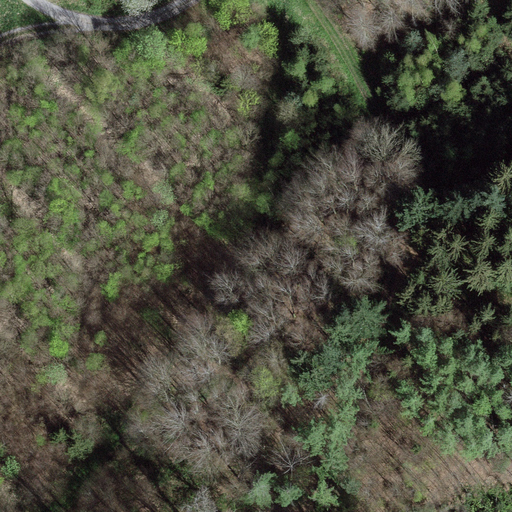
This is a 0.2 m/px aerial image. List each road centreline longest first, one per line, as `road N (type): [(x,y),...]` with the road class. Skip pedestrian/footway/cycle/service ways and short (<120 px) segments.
road 1 (track): [(285,0),(275,125),(244,255),(227,292),(54,511)]
road 2 (track): [(311,0),(367,89),(393,153),(398,233),(349,456),(326,511)]
